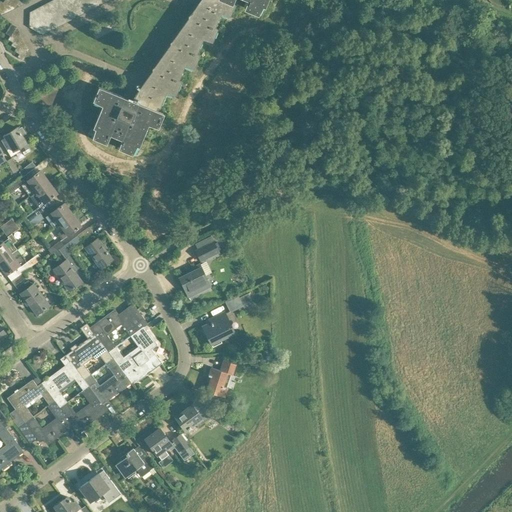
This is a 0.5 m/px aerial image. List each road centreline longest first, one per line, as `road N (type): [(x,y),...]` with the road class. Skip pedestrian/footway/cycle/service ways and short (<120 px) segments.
road 1 (residential): [(0,507),(179,377),(182,341),(140,264)]
road 2 (residential): [(140,264),(23,100)]
road 3 (residential): [(33,344),(140,264)]
